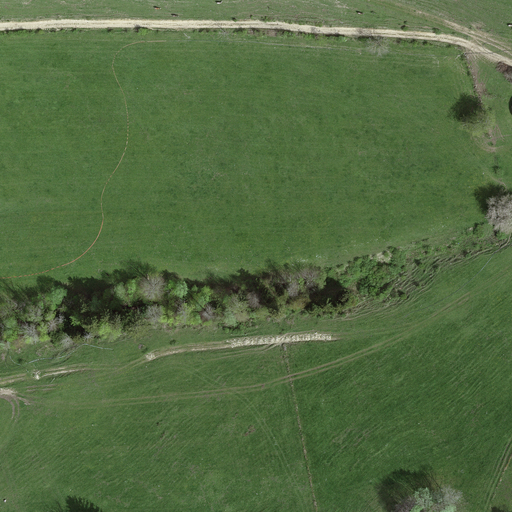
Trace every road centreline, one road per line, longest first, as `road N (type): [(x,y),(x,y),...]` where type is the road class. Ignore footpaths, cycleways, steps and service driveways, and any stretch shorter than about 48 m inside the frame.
road 1 (track): [(9,391),(104,377),(166,350),(416,324),(511,266)]
road 2 (track): [(0,27),(258,24),(385,32),(444,38),(511,62)]
road 3 (track): [(511,54),(370,0)]
